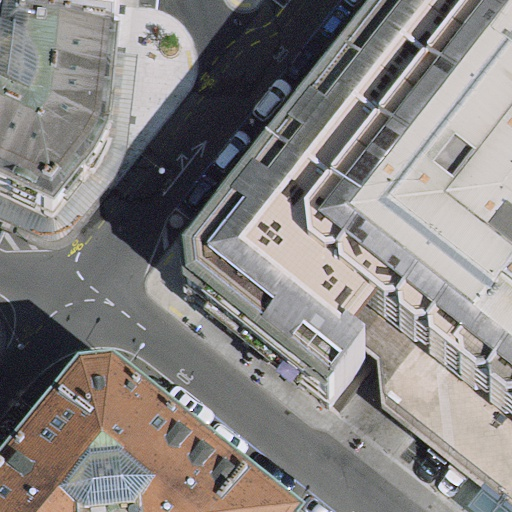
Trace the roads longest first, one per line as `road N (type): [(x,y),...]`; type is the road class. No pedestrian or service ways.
road 1 (residential): [(83,302),(152,330),(376,511)]
road 2 (residential): [(83,302),(225,112)]
road 3 (residential): [(225,112),(317,0)]
road 4 (residential): [(0,401),(83,302)]
road 5 (residential): [(225,112),(198,64),(194,0)]
